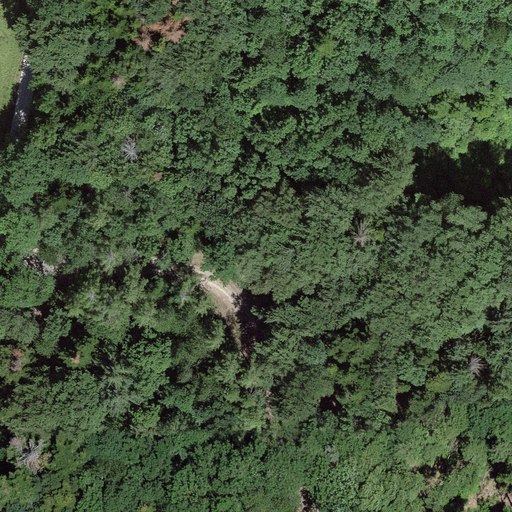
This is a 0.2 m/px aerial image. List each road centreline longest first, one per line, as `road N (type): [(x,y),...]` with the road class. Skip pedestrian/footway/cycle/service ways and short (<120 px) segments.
road 1 (track): [(291,511),(237,307),(222,291),(0,233)]
road 2 (track): [(0,198),(46,0)]
